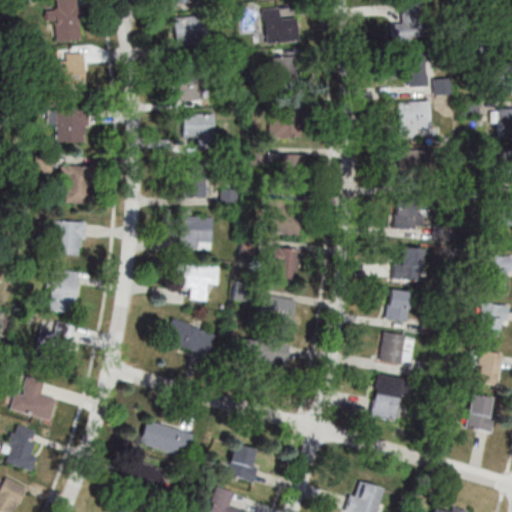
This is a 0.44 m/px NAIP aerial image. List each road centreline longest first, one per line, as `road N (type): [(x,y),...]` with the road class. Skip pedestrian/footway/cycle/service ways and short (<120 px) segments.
road 1 (residential): [(63,511),(102,405),(132,262),(139,146),(122,0)]
road 2 (residential): [(292,511),(320,430),(347,249),(348,67),(339,0)]
road 3 (residential): [(511,484),(112,365)]
